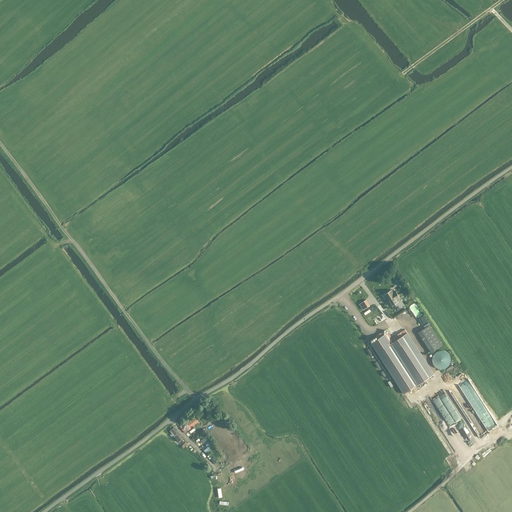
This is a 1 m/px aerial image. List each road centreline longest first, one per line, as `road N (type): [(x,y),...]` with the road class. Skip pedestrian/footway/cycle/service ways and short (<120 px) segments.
road 1 (unclassified): [(47,511),(511,167)]
road 2 (track): [(0,143),(147,344),(197,397)]
